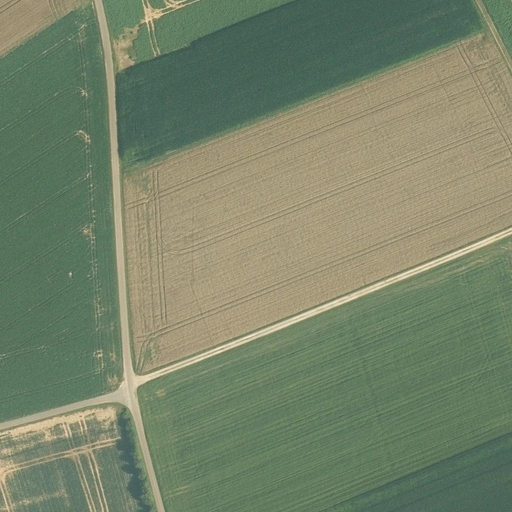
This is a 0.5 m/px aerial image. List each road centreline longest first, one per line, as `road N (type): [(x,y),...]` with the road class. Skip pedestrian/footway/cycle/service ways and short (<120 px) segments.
road 1 (track): [(511,232),(130,388)]
road 2 (unclassified): [(98,0),(111,74),(130,388)]
road 3 (unclassified): [(130,388),(0,425)]
road 4 (unclassified): [(130,388),(162,511)]
